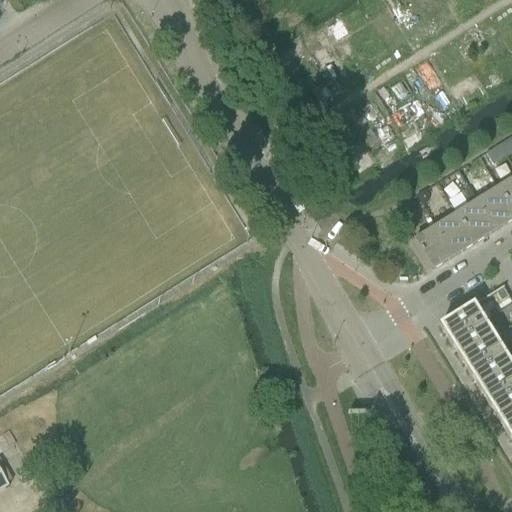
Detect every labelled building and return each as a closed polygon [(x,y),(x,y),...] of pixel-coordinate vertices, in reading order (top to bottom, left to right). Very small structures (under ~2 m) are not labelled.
[(407,0),(360,0),(373,26),(341,43),(358,76),(412,49),(400,26),(416,18),(407,0)] [(413,0),(423,18),(452,1),(451,0),(413,0)] [(511,3),(497,13),(509,32),(511,29),(511,3)] [(498,61),(511,53),(493,19),(460,37),(471,58),(490,47),(498,61)] [(327,28),(335,42),(348,34),(339,20),(327,28)] [(431,55),(450,87),(475,73),(455,40),(431,55)] [(285,65),(278,53),(262,63),(270,75),(285,65)] [(428,59),(405,74),(425,106),(448,92),(428,59)] [(511,70),(507,62),(494,70),(495,70),(484,77),(491,89),(502,82),(505,87),(511,82),(511,70)] [(478,87),(452,102),(459,114),(468,109),(466,107),(483,97),(478,87)] [(373,93),(348,107),(366,141),(392,127),(373,93)] [(439,106),(429,112),(437,126),(447,119),(439,106)] [(401,140),(406,149),(418,142),(413,133),(401,140)] [(511,157),(511,140),(499,148),(507,161),(511,157)] [(392,154),(385,142),(385,141),(370,150),(378,163),(392,154)] [(346,159),(357,177),(375,166),(364,148),(346,159)] [(507,161),(499,148),(485,157),(493,170),(507,161)] [(347,174),(336,181),(341,188),(351,181),(347,174)] [(511,180),(497,190),(511,213),(511,180)] [(511,221),(511,213),(497,190),(481,200),(472,184),(466,187),(468,190),(494,232),(511,221)] [(494,232),(468,190),(459,195),(467,208),(455,216),(474,245),(494,232)] [(474,245),(455,216),(434,229),(453,258),(474,245)] [(453,258),(434,229),(413,242),(431,271),(453,258)] [(502,290),(494,294),(500,303),(508,299),(502,290)] [(473,307),(439,328),(444,337),(446,340),(449,344),(483,323),(473,307)] [(483,323),(449,344),(451,349),(454,352),(458,360),(492,339),(483,323)] [(492,339),(458,360),(463,367),(465,371),(468,375),(502,354),(492,339)] [(502,354),(468,375),(471,379),(473,383),(478,390),(511,369),(502,354)] [(511,370),(511,369),(478,390),(482,398),(485,402),(487,406),(511,390),(511,370)] [(511,390),(487,406),(490,410),(492,413),(497,421),(511,411),(511,390)] [(511,411),(497,421),(501,428),(504,432),(506,436),(511,432),(511,411)] [(0,474),(0,495),(9,490),(0,474)]
